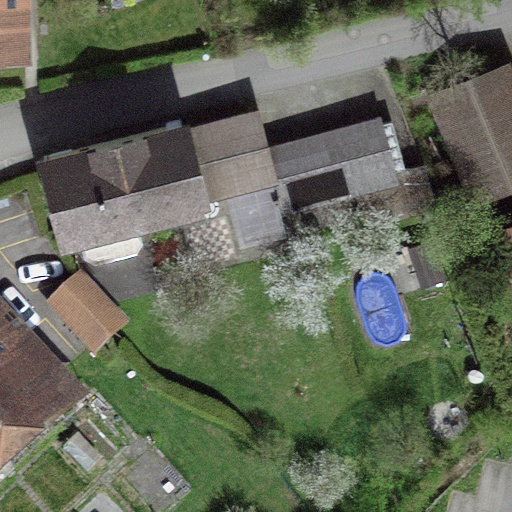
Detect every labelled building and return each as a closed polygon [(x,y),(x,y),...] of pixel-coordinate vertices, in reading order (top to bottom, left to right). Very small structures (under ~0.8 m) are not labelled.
[(0,0),(0,69),(30,69),(29,0),(0,0)] [(511,83),(507,71),(428,101),(470,210),(511,193),(511,83)] [(251,121),(182,140),(177,124),(40,161),(60,233),(80,228),(90,261),(143,247),(133,213),(233,186),(248,237),(284,228),(277,204),(395,172),(381,121),(260,154),(251,121)] [(511,230),(476,247),(511,326),(511,230)] [(78,279),(53,302),(96,350),(121,327),(78,279)] [(0,454),(60,399),(0,334),(0,454)]
